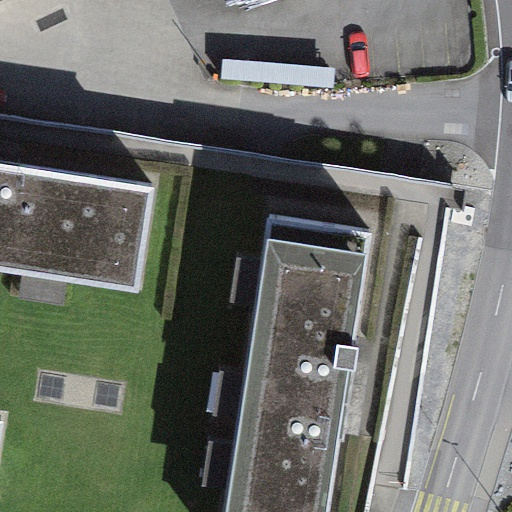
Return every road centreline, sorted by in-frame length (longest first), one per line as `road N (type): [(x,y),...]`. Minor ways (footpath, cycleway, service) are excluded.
road 1 (motorway): [(511,349),(0,266)]
road 2 (motorway): [(0,401),(511,480)]
road 3 (residential): [(511,245),(440,511)]
